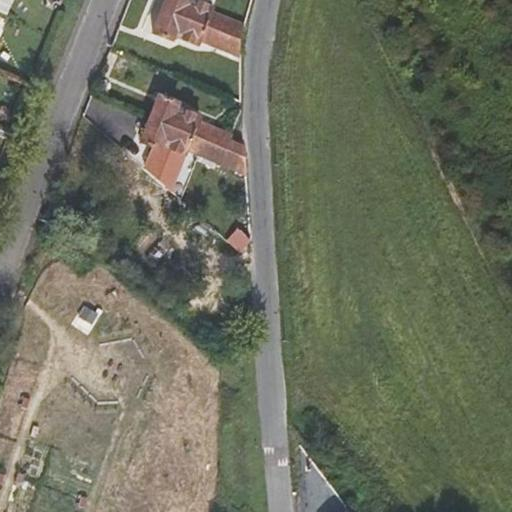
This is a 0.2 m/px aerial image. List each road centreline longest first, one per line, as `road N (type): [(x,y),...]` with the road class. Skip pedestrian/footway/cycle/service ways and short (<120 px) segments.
road 1 (unclassified): [(282,511),(255,79),(267,0)]
road 2 (residential): [(0,281),(111,0)]
